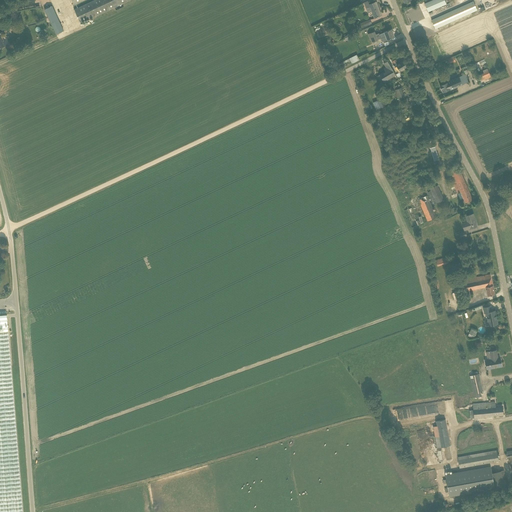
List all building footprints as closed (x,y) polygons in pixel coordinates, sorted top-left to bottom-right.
[(95,0),(74,10),(80,23),(130,0),(95,0)] [(376,2),(373,3),(371,0),(370,0),(364,2),(368,13),(369,13),(372,11),(374,18),(382,15),(380,11),(379,11),(378,9),(379,9),(376,2)] [(433,0),(424,4),(428,12),(446,4),(444,0),(433,0)] [(473,1),(431,20),(435,29),(477,10),(473,1)] [(49,19),(56,34),(63,31),(56,15),(49,19)] [(360,28),(372,23),(370,19),(359,24),(360,28)] [(380,34),(382,42),(387,39),(387,40),(394,37),(391,29),(384,32),(385,32),(380,34)] [(371,42),(377,40),(378,39),(375,31),(368,34),(371,42)] [(396,62),(394,62),(400,72),(408,67),(404,60),(397,64),(396,62)] [(385,81),(396,75),(387,61),(384,63),(383,63),(386,67),(383,69),(385,72),(381,74),(385,81)] [(476,68),(478,73),(481,80),(491,76),(487,69),(485,64),(476,68)] [(464,74),(447,82),(440,85),(443,92),(450,89),(450,90),(462,85),(462,84),(468,82),(464,74)] [(394,90),(397,99),(398,98),(399,102),(405,101),(403,97),(405,96),(402,87),(394,90)] [(382,99),(376,101),(380,108),(386,106),(382,99)] [(451,178),(458,194),(460,199),(463,198),(465,203),(472,200),(459,168),(450,171),(453,178),(451,178)] [(418,199),(426,218),(428,221),(436,218),(427,195),(418,199)] [(404,211),(412,228),(420,224),(418,220),(417,221),(412,208),(404,211)] [(469,229),(477,226),(473,214),(466,216),(467,222),(462,224),(464,230),(469,229)] [(447,257),(436,260),(437,266),(449,263),(447,257)] [(462,292),(466,291),(486,287),(488,296),(495,294),(490,274),(463,280),(464,283),(460,284),(462,292)] [(490,325),(497,324),(495,311),(491,312),(490,306),(483,308),(484,313),(486,313),(488,321),(489,321),(490,325)] [(7,315),(0,315),(0,331),(8,330),(8,327),(3,327),(2,322),(7,321),(7,315)] [(22,511),(20,474),(8,330),(0,331),(0,511),(22,511)] [(487,369),(502,366),(500,357),(497,358),(496,350),(490,351),(491,360),(485,361),(487,369)] [(470,376),(475,398),(481,396),(480,391),(483,391),(479,374),(470,376)] [(473,404),(473,410),(474,418),(503,415),(502,407),(495,407),(495,402),(473,404)] [(437,448),(444,447),(450,446),(445,419),(436,421),(437,426),(433,427),(437,448)] [(499,461),(497,453),(497,450),(458,457),(460,468),(499,461)] [(449,496),(495,488),(491,467),(445,475),(449,496)]
